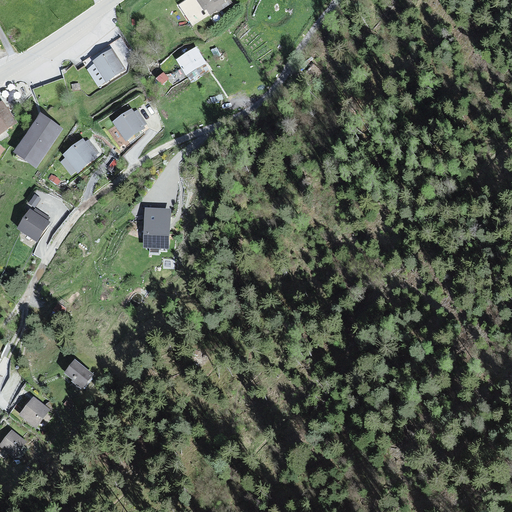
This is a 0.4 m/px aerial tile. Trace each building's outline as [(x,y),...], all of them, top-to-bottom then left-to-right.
[(186,0),(176,6),(191,29),(234,0),(186,0)] [(196,50),(176,63),(186,79),(206,66),(196,50)] [(113,53),(87,70),(98,88),(125,71),(113,53)] [(64,78),(34,88),(39,103),(69,92),(64,78)] [(3,104),(0,106),(0,136),(17,126),(3,104)] [(135,110),(112,126),(126,144),(148,128),(135,110)] [(65,132),(41,114),(10,157),(34,174),(65,132)] [(87,138),(63,157),(79,177),(103,158),(87,138)] [(18,232),(37,244),(51,223),(32,211),(18,232)] [(169,211),(144,211),(144,254),(169,254),(169,211)] [(101,381),(76,362),(64,378),(89,397),(101,381)] [(55,417),(33,401),(20,418),(42,435),(55,417)] [(15,430),(0,447),(0,451),(15,465),(33,446),(15,430)]
